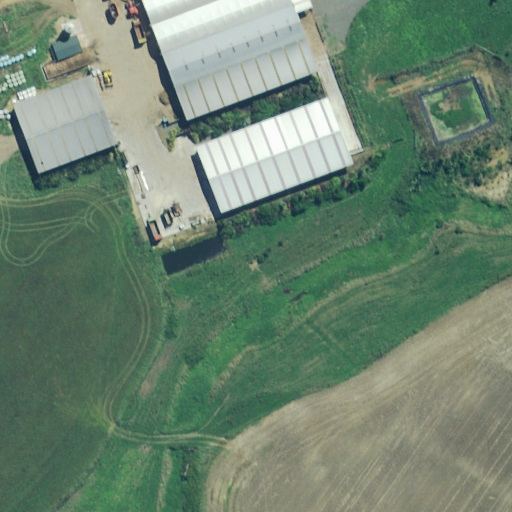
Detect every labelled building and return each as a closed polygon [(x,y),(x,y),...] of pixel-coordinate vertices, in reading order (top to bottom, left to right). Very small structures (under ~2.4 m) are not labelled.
[(295,0),(140,0),(184,119),(321,70),(295,0)] [(53,42),(59,59),(85,50),(80,34),(53,42)] [(95,61),(90,51),(65,61),(69,71),(95,61)] [(59,61),(44,66),(49,80),(63,74),(59,61)] [(90,74),(13,104),(39,174),(117,145),(90,74)]
